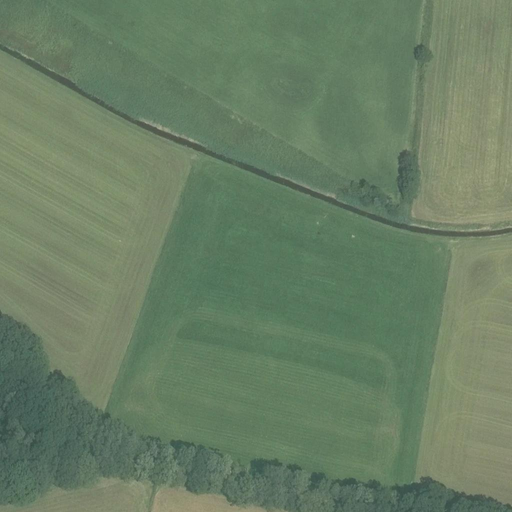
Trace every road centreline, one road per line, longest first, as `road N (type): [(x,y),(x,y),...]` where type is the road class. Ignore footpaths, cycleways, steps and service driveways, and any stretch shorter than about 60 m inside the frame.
road 1 (unclassified): [(360,511),(116,457),(0,353)]
road 2 (track): [(116,457),(0,488)]
